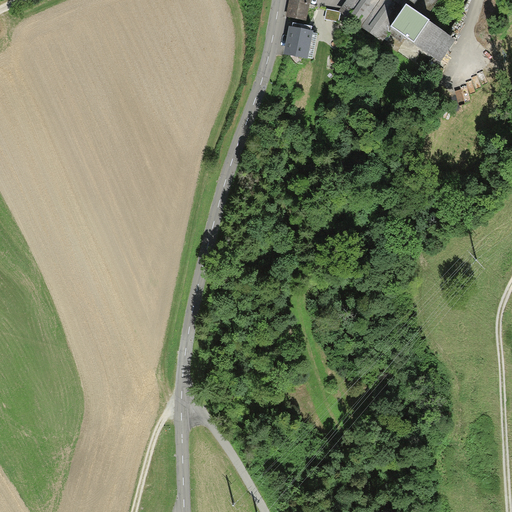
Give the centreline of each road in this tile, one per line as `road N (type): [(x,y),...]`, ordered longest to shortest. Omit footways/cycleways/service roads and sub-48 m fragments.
road 1 (tertiary): [(280,0),(190,319),(185,511)]
road 2 (track): [(182,405),(158,369),(206,155),(236,64),(225,0)]
road 3 (track): [(511,285),(499,322),(510,511)]
road 4 (track): [(182,405),(158,429),(135,511)]
